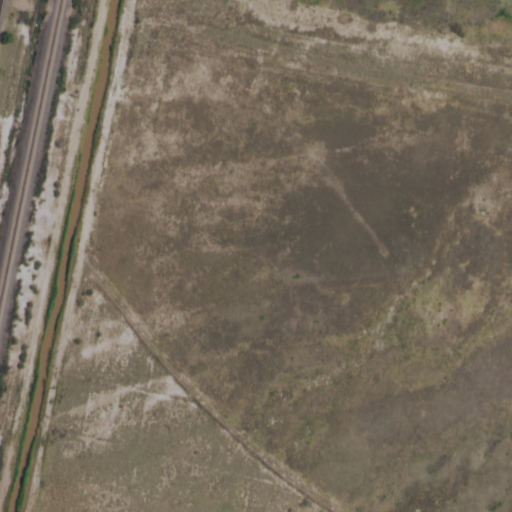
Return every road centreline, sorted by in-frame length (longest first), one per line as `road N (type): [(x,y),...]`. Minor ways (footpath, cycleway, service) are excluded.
road 1 (track): [(127,0),(23,511)]
road 2 (track): [(102,0),(0,507)]
road 3 (track): [(75,257),(245,444),(335,511)]
